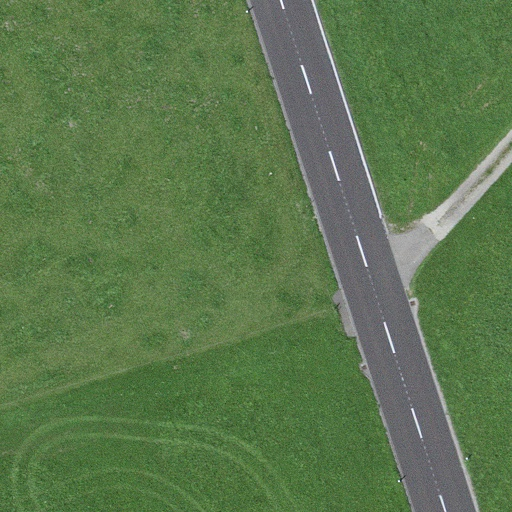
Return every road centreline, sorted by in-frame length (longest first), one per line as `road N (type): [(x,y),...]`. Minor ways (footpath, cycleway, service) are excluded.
road 1 (tertiary): [(281,0),(446,511)]
road 2 (track): [(369,274),(411,253),(511,148)]
